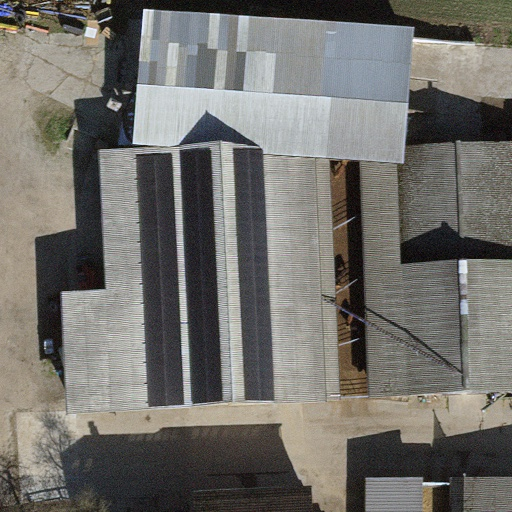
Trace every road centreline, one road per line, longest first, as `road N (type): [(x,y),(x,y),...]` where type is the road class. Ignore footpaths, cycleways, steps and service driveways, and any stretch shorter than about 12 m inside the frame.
road 1 (track): [(511,451),(0,457)]
road 2 (track): [(0,449),(52,69)]
